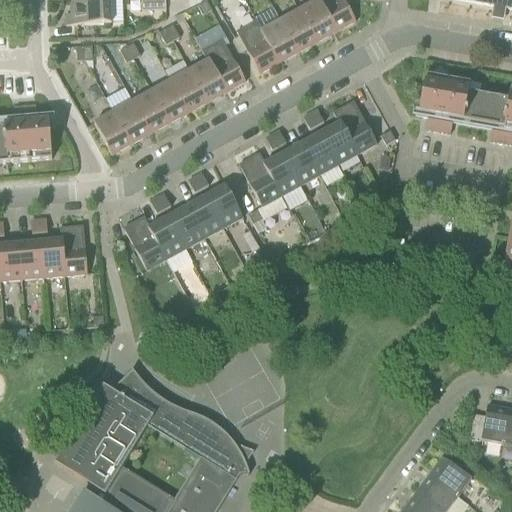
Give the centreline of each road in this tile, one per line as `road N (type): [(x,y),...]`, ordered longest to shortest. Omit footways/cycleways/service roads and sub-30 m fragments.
road 1 (residential): [(402,36),(122,191),(102,193)]
road 2 (residential): [(368,511),(465,379),(511,386)]
road 3 (residential): [(102,193),(35,61),(34,0)]
